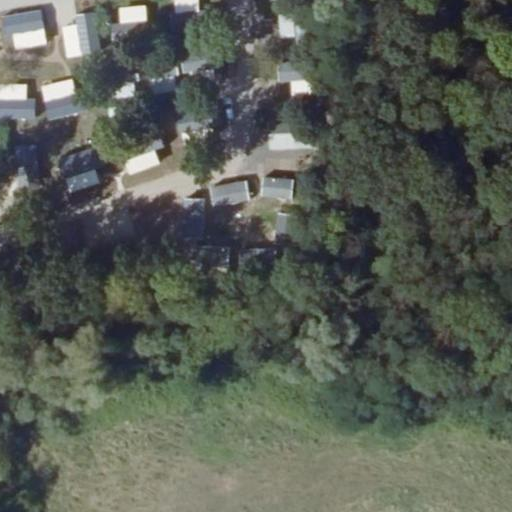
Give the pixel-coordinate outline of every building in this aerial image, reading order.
[(188,15),(168,11),(164,31),(184,35),(188,15)] [(277,13),(279,37),(294,36),(292,11),(277,13)] [(43,31),(2,38),(5,59),(46,53),(43,31)] [(61,53),(100,51),(99,32),(61,33),(61,53)] [(190,52),(189,84),(218,85),(219,53),(190,52)] [(111,94),(175,92),(174,58),(110,60),(111,94)] [(300,77),(286,77),(287,96),(300,96),(300,77)] [(23,89),(24,123),(49,122),(48,88),(23,89)] [(177,130),(213,123),(210,103),(173,110),(177,130)] [(268,174),(308,174),(308,159),(269,158),(268,174)] [(275,236),(278,214),(263,212),(260,234),(275,236)]
